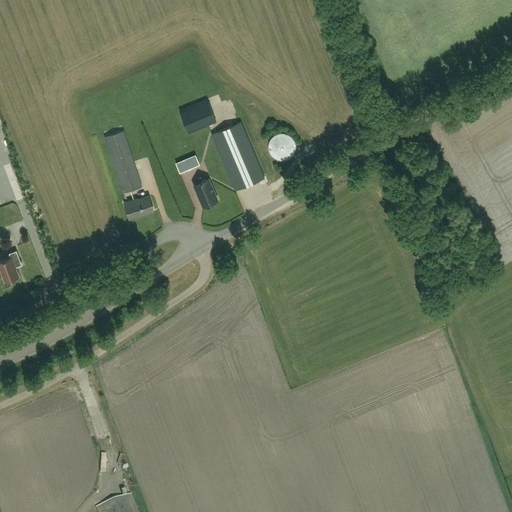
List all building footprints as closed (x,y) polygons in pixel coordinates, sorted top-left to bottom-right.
[(170,65),(179,93),(191,89),(192,93),(196,91),(186,60),(170,65)] [(180,110),(189,133),(216,121),(207,99),(180,110)] [(241,121),(211,134),(235,189),(265,177),(241,121)] [(142,186),(124,130),(105,136),(123,192),(142,186)] [(287,133),(286,133),(284,132),(283,132),(281,132),(280,132),(279,133),(277,133),(276,134),(275,134),(274,135),(273,136),(272,137),(271,138),(270,139),(269,140),(269,142),(268,143),(268,144),(268,146),(268,147),(268,149),(268,150),(269,151),(269,153),(270,154),(271,155),(271,156),(272,157),(274,158),(275,159),(276,159),(277,160),(279,160),(280,161),(281,161),(283,161),(284,161),(286,160),(287,160),(288,160),(289,159),(291,158),(292,157),(293,156),(294,155),(294,154),(295,153),(296,151),(296,150),(296,149),(296,147),(296,146),(296,145),(296,143),(296,142),(295,140),(294,139),(294,138),(293,137),(292,136),(291,135),(290,134),(288,134),(287,133)] [(159,154),(167,178),(173,176),(171,171),(176,169),(174,164),(169,166),(164,152),(159,154)] [(195,155),(191,157),(195,166),(199,164),(195,155)] [(208,178),(194,184),(203,205),(217,199),(208,178)] [(124,203),(130,218),(140,215),(140,214),(153,209),(149,195),(135,200),(135,199),(124,203)] [(11,257),(0,260),(0,268),(5,281),(19,275),(16,266),(22,264),(17,250),(9,253),(11,257)] [(137,511),(131,494),(96,507),(98,511),(137,511)]
